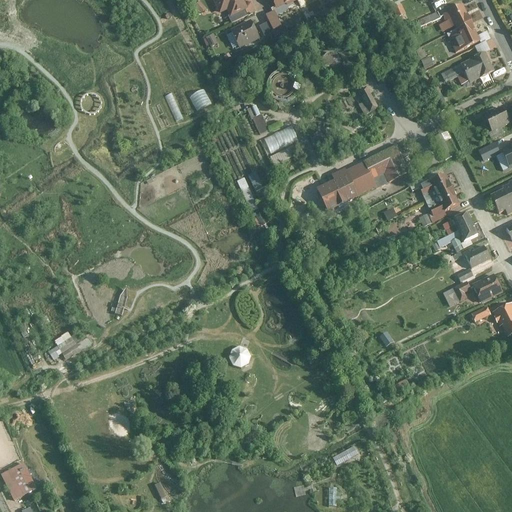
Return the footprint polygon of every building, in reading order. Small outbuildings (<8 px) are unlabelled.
[(243,0),(213,0),(212,1),(220,17),(227,14),(230,20),(246,13),(249,11),(243,0)] [(272,0),(279,12),(298,2),(296,0),(272,0)] [(207,9),(200,2),(195,7),(202,14),(207,9)] [(401,5),(393,9),(397,18),(405,14),(401,5)] [(456,30),(458,32),(473,26),(464,7),(442,17),(446,24),(440,27),(444,35),(456,30)] [(248,18),(246,13),(230,20),(229,20),(232,26),(248,18)] [(269,25),(273,34),(283,30),(276,15),(266,19),(269,25)] [(438,15),(419,23),(421,29),(441,20),(438,15)] [(250,23),(230,33),(240,52),(260,42),(250,23)] [(269,25),(260,29),(264,39),(273,34),(269,25)] [(473,26),(458,32),(460,37),(450,41),(457,54),(481,43),(473,26)] [(218,44),(213,35),(206,39),(210,48),(218,44)] [(322,60),(322,64),(324,69),(328,72),(334,73),(339,71),(342,67),(343,62),(342,58),(340,54),(336,52),(332,52),(328,53),(324,56),(322,60)] [(466,77),(491,65),(487,56),(462,68),(466,77)] [(496,75),(491,65),(466,77),(471,86),(496,75)] [(267,86),(268,91),(271,96),(275,100),(281,101),(287,101),(292,98),(296,94),(298,88),(298,82),(296,78),(293,74),(289,71),(284,70),(279,71),(274,73),(270,76),(268,81),(267,86)] [(379,109),(367,87),(358,92),(370,114),(379,109)] [(184,89),(167,96),(177,121),(194,114),(184,89)] [(249,109),(259,135),(268,131),(258,106),(249,109)] [(508,125),(501,109),(483,118),(490,134),(508,125)] [(291,126),(264,140),(271,155),(298,141),(291,126)] [(442,134),(435,137),(445,160),(453,157),(442,134)] [(494,145),(478,152),(483,161),(499,153),(494,145)] [(346,170),(359,196),(377,188),(373,180),(384,174),(389,183),(410,173),(396,146),(381,153),(346,170)] [(511,146),(500,153),(508,170),(511,168),(511,146)] [(291,148),(270,158),(274,167),(295,157),(291,148)] [(255,173),(247,176),(253,190),(261,186),(255,173)] [(308,179),(310,186),(318,183),(316,177),(308,179)] [(445,177),(431,184),(435,192),(438,198),(452,191),(449,184),(448,184),(445,177)] [(244,179),(237,183),(250,214),(258,210),(244,179)] [(508,215),(511,213),(511,183),(487,196),(498,214),(505,210),(508,215)] [(266,197),(261,186),(253,190),(258,201),(266,197)] [(452,191),(438,198),(441,204),(445,212),(445,213),(459,206),(452,191)] [(387,221),(396,217),(393,209),(383,213),(387,221)] [(261,227),(268,224),(263,214),(256,217),(261,227)] [(468,214),(453,221),(457,229),(455,230),(457,233),(473,225),(468,214)] [(473,225),(457,233),(458,237),(460,236),(464,244),(479,236),(473,225)] [(472,250),(464,255),(472,271),(491,262),(484,248),(474,253),(472,250)] [(459,276),(462,283),(475,277),(471,270),(459,276)] [(494,278),(473,288),(481,304),(502,294),(494,278)] [(468,282),(454,289),(460,302),(467,299),(464,294),(472,290),(468,282)] [(120,296),(114,315),(122,317),(124,309),(127,298),(126,288),(120,296)] [(511,304),(494,314),(496,318),(496,319),(498,323),(499,323),(501,327),(503,326),(509,337),(511,335),(511,304)] [(486,308),(472,315),(475,323),(490,316),(486,308)] [(393,343),(386,332),(379,337),(387,347),(393,343)] [(63,355),(66,360),(81,352),(74,338),(48,350),(53,360),(63,355)] [(354,448),(333,460),(337,467),(358,455),(354,448)] [(37,490),(24,464),(1,476),(14,501),(37,490)] [(154,485),(160,499),(166,497),(161,483),(154,485)] [(337,490),(329,490),(329,508),(337,508),(337,502),(340,502),(340,496),(337,496),(337,490)]
